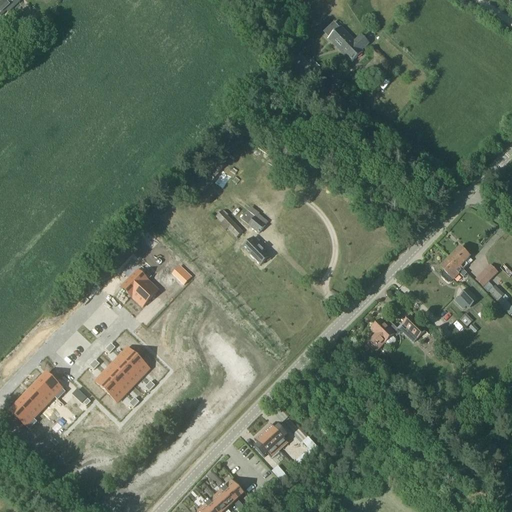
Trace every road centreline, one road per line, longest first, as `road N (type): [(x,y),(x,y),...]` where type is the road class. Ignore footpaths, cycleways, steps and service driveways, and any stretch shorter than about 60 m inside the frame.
road 1 (tertiary): [(160,511),(470,191)]
road 2 (residential): [(45,348),(73,374),(125,321),(98,294)]
